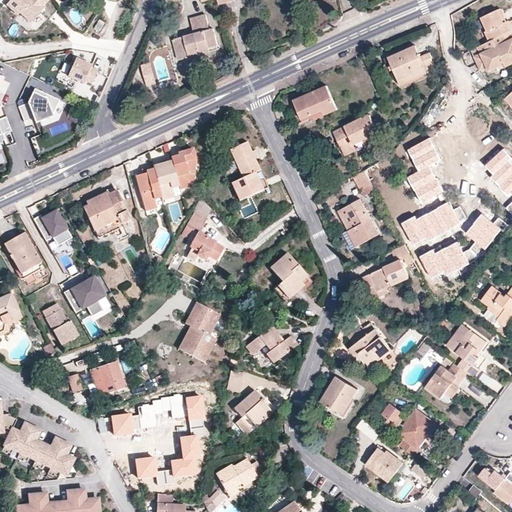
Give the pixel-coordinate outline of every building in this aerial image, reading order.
[(12,0),(7,6),(19,16),(21,14),(32,24),(46,9),(44,7),(50,0),(12,0)] [(503,23),(506,22),(500,9),(497,10),(503,23)] [(511,31),(511,30),(511,29),(508,21),(506,22),(503,23),(497,10),(481,18),(487,31),(484,32),(489,42),(509,32),(511,31)] [(220,46),(215,28),(211,30),(206,15),(191,19),(194,33),(173,39),(179,61),(192,58),(191,53),(220,46)] [(101,32),(106,24),(101,20),(96,29),(101,32)] [(489,42),(472,51),(480,69),(487,66),(503,58),(504,63),(505,62),(507,67),(511,64),(511,37),(509,32),(489,42)] [(434,66),(430,53),(421,57),(416,46),(389,58),(399,80),(425,68),(426,69),(434,66)] [(503,58),(487,66),(489,70),(504,63),(503,58)] [(101,71),(79,61),(71,79),(87,87),(89,83),(94,85),(101,71)] [(428,73),(426,69),(425,68),(399,80),(401,85),(428,73)] [(337,109),(326,86),(294,101),(303,119),(324,109),(327,114),(337,109)] [(55,116),(61,102),(37,90),(30,105),(20,108),(26,123),(35,119),(37,124),(55,118),(55,116)] [(312,121),(327,114),(324,109),(303,119),(304,122),(311,119),(312,121)] [(12,131),(6,115),(0,117),(0,135),(2,135),(12,131)] [(378,133),(370,116),(334,133),(341,147),(352,142),(353,144),(378,133)] [(440,160),(429,139),(407,150),(418,172),(429,166),(440,160)] [(252,152),(248,142),(230,151),(243,179),(232,184),(240,201),(269,188),(256,160),(252,152)] [(357,151),(353,144),(352,142),(341,147),(346,156),(357,151)] [(511,159),(503,150),(485,166),(493,175),(490,177),(507,196),(511,193),(511,194),(511,165),(508,161),(511,159)] [(155,171),(136,176),(146,213),(157,210),(155,202),(162,200),(163,202),(174,199),(172,191),(180,189),(180,192),(192,189),(196,161),(193,151),(186,156),(186,153),(172,160),(173,163),(154,168),(155,171)] [(364,170),(370,181),(382,174),(377,164),(364,170)] [(429,166),(418,172),(408,177),(421,203),(443,191),(429,166)] [(370,181),(364,170),(352,176),(361,192),(373,186),(370,181)] [(375,190),(373,186),(361,192),(363,197),(375,190)] [(82,205),(93,229),(118,218),(122,224),(130,220),(116,189),(82,205)] [(201,197),(193,214),(206,220),(212,209),(201,197)] [(361,200),(345,208),(348,215),(346,216),(352,229),(349,230),(357,247),(379,235),(361,200)] [(414,216),(401,223),(413,245),(425,239),(427,242),(461,224),(449,202),(416,220),(414,216)] [(339,211),(349,230),(352,229),(346,216),(348,215),(345,208),(339,211)] [(41,217),(34,221),(47,243),(53,239),(58,248),(73,240),(57,213),(43,221),(41,217)] [(193,214),(186,228),(193,232),(198,234),(206,220),(193,214)] [(502,230),(482,214),(466,234),(485,250),(502,230)] [(123,228),(122,224),(118,218),(93,229),(98,239),(123,228)] [(189,239),(193,232),(186,228),(182,235),(189,239)] [(352,249),(357,247),(349,230),(344,233),(352,249)] [(25,233),(21,236),(22,239),(10,246),(8,243),(4,245),(6,249),(11,258),(24,280),(45,268),(25,233)] [(214,245),(215,244),(198,234),(186,257),(196,262),(199,257),(205,260),(208,256),(217,261),(223,250),(214,245)] [(21,236),(8,243),(10,246),(22,239),(21,236)] [(433,250),(419,257),(428,275),(442,268),(446,276),(469,264),(458,242),(435,254),(433,250)] [(411,256),(405,245),(391,251),(396,262),(401,260),(411,256)] [(281,283),(277,287),(285,296),(301,282),(297,277),(304,272),(288,254),(270,269),(281,283)] [(401,260),(396,262),(362,278),(367,290),(374,287),(376,292),(386,288),(409,278),(401,260)] [(311,280),(304,272),(297,277),(301,282),(285,296),(277,287),(273,290),(284,303),(311,280)] [(72,290),(64,294),(76,314),(87,308),(92,318),(104,311),(98,301),(105,297),(94,278),(72,290)] [(166,285),(161,281),(157,287),(162,291),(166,285)] [(388,293),(386,288),(376,292),(374,287),(367,290),(372,300),(388,293)] [(511,288),(506,297),(492,287),(481,301),(490,307),(489,309),(500,317),(496,320),(505,327),(511,318),(511,288)] [(0,337),(6,335),(8,325),(9,324),(9,317),(19,313),(11,296),(0,300),(0,337)] [(221,316),(197,303),(185,324),(190,327),(197,330),(185,353),(204,363),(216,340),(209,336),(221,316)] [(61,346),(79,336),(72,322),(69,324),(67,320),(61,311),(61,312),(57,305),(43,313),(47,319),(47,320),(61,346)] [(494,323),(496,320),(500,317),(489,309),(484,315),(494,323)] [(22,318),(19,313),(9,317),(9,324),(22,318)] [(443,330),(448,324),(444,322),(440,327),(443,330)] [(349,337),(355,345),(362,354),(371,366),(392,350),(372,324),(365,330),(362,326),(349,337)] [(466,337),(471,330),(464,324),(458,331),(466,337)] [(185,353),(197,330),(190,327),(178,349),(185,353)] [(273,327),(270,329),(281,343),(283,341),(273,327)] [(281,343),(270,329),(246,347),(252,356),(266,346),(270,351),(269,353),(276,362),(298,346),(291,336),(283,341),(281,343)] [(466,337),(458,331),(447,346),(464,359),(458,366),(467,373),(474,378),(480,370),(474,365),(479,359),(476,356),(473,354),(484,340),(471,330),(466,337)] [(473,354),(476,356),(487,342),(484,340),(473,354)] [(55,353),(50,343),(43,347),(47,357),(55,353)] [(427,357),(431,347),(423,343),(418,354),(427,357)] [(358,357),(362,354),(355,345),(351,348),(358,357)] [(273,364),(276,362),(269,353),(266,355),(273,364)] [(229,368),(236,370),(238,361),(232,359),(229,368)] [(91,371),(94,380),(102,377),(107,394),(125,389),(116,362),(91,371)] [(457,388),(467,373),(458,366),(455,363),(449,371),(442,366),(426,387),(441,398),(444,393),(452,399),(459,389),(457,388)] [(227,392),(240,394),(244,375),(230,372),(227,392)] [(165,383),(162,376),(155,378),(158,385),(165,383)] [(82,391),(78,377),(68,379),(72,393),(82,391)] [(99,397),(107,394),(102,377),(94,380),(99,397)] [(358,389),(337,377),(322,402),(343,414),(358,389)] [(241,419),(236,423),(247,436),(257,427),(276,411),(268,401),(266,403),(255,391),(234,410),(241,419)] [(448,404),(452,399),(444,393),(441,398),(448,404)] [(185,394),(169,396),(172,418),(186,416),(188,415),(185,394)] [(201,395),(185,397),(188,418),(202,416),(204,416),(201,395)] [(161,398),(163,411),(171,410),(169,397),(161,398)] [(153,400),(155,414),(163,413),(161,399),(153,400)] [(153,404),(137,406),(140,428),(154,426),(156,425),(153,404)] [(399,433),(393,441),(415,456),(421,449),(418,447),(435,424),(416,410),(405,426),(401,424),(405,419),(400,416),(402,412),(391,404),(382,415),(388,419),(386,424),(399,433)] [(1,411),(0,405),(0,429),(2,429),(2,425),(4,425),(10,428),(1,448),(9,452),(12,446),(18,450),(16,456),(25,460),(28,454),(33,457),(31,463),(39,467),(42,462),(49,465),(46,471),(56,475),(58,469),(65,472),(73,456),(65,452),(70,443),(55,436),(50,444),(35,437),(39,428),(23,420),(19,429),(12,426),(15,417),(9,413),(9,411),(1,411)] [(130,413),(111,415),(114,434),(132,431),(132,428),(130,415),(130,413)] [(130,415),(132,428),(140,427),(138,414),(130,415)] [(202,416),(188,418),(191,436),(196,435),(205,434),(202,416)] [(381,431),(363,418),(356,427),(374,440),(381,431)] [(196,435),(191,436),(181,437),(183,458),(193,457),(199,456),(196,435)] [(397,472),(404,463),(387,451),(386,453),(379,448),(367,464),(387,480),(394,469),(397,472)] [(138,476),(157,474),(157,470),(155,456),(136,458),(138,476)] [(195,473),(193,457),(183,458),(173,460),(174,468),(174,476),(195,473)] [(431,468),(419,459),(413,467),(425,476),(431,468)] [(259,479),(248,460),(233,468),(232,466),(216,474),(227,494),(242,485),(243,487),(259,479)] [(174,476),(174,468),(157,470),(157,474),(158,483),(175,481),(174,476)] [(389,482),(397,472),(394,469),(387,480),(389,482)] [(511,482),(506,478),(500,473),(491,485),(497,490),(495,492),(510,504),(511,500),(511,482)] [(217,491),(213,484),(208,487),(211,494),(217,491)] [(245,490),(243,487),(242,485),(227,494),(230,499),(245,490)] [(480,494),(482,491),(474,485),(467,495),(475,500),(480,494)] [(100,511),(100,502),(98,503),(98,500),(86,501),(86,491),(68,492),(69,503),(48,504),(48,495),(30,496),(31,506),(21,507),(21,509),(18,510),(18,511),(100,511)] [(206,496),(202,501),(205,510),(208,511),(212,511),(217,507),(206,496)] [(184,511),(185,504),(156,502),(155,511),(184,511)] [(300,511),(300,510),(295,503),(280,511),(300,511)]
